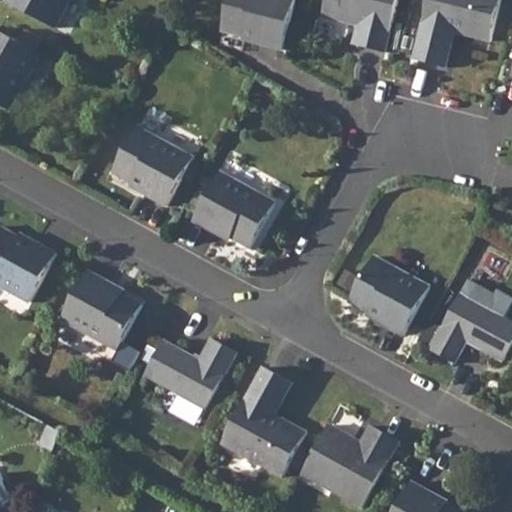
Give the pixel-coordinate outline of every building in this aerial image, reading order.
[(8,0),(8,2),(56,28),(71,0),(8,0)] [(295,0),(229,0),(222,31),(245,36),(259,40),(258,44),(284,50),(295,0)] [(326,0),(323,16),(360,25),(354,45),(386,52),(398,0),(326,0)] [(501,0),(429,0),(415,59),(447,68),(455,31),(492,41),(501,0)] [(41,54),(0,31),(0,104),(11,111),(41,54)] [(138,127),(114,172),(134,183),(147,191),(146,193),(168,206),(195,158),(138,127)] [(221,172),(194,220),(217,233),(219,230),(232,236),(252,248),(277,203),(221,172)] [(134,183),(132,186),(146,193),(147,191),(134,183)] [(21,238),(0,226),(0,285),(32,302),(58,254),(35,242),(34,245),(21,238)] [(219,230),(217,233),(231,240),(232,236),(219,230)] [(22,235),(21,238),(34,245),(35,242),(22,235)] [(375,256),(350,301),(370,313),(384,319),(382,323),(405,335),(431,287),(375,256)] [(89,271),(63,319),(119,350),(144,305),(123,294),(110,287),(112,284),(89,271)] [(112,284),(110,287),(123,294),(125,290),(112,284)] [(511,321),(461,294),(431,349),(456,363),(468,341),(505,361),(511,347),(511,321)] [(370,313),(369,315),(382,323),(384,319),(370,313)] [(202,361),(165,341),(147,375),(208,409),(239,353),(214,339),(202,361)] [(265,367),(223,443),(285,477),(309,433),(275,415),(293,382),(265,367)] [(341,413),(336,423),(366,438),(371,428),(341,413)] [(61,433),(48,425),(40,445),(54,451),(61,433)] [(330,426),(307,467),(336,483),(333,490),(365,508),(401,441),(373,426),(363,444),(330,426)] [(336,483),(307,467),(303,474),(333,490),(336,483)] [(0,511),(0,503),(12,498),(0,473),(0,511)] [(435,494),(413,482),(396,511),(460,511),(447,504),(433,497),(435,494)] [(448,501),(435,494),(433,497),(447,504),(448,501)] [(48,511),(50,509),(33,501),(28,511),(48,511)]
